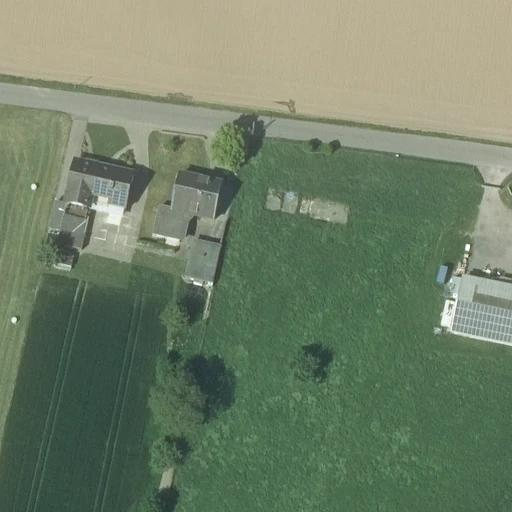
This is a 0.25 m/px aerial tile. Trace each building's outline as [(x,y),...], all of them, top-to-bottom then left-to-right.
[(98,169),(75,164),(66,207),(90,213),(91,205),(90,205),(98,169)] [(133,177),(98,169),(90,205),(91,205),(125,212),(133,177)] [(221,187),(178,178),(171,212),(171,213),(185,216),(214,222),(221,187)] [(66,207),(54,205),(49,231),(60,234),(66,207)] [(90,213),(66,207),(60,234),(84,239),(90,213)] [(171,212),(158,209),(152,239),(179,245),(185,216),(171,213),(171,212)] [(84,239),(60,234),(57,248),(81,253),(84,239)] [(220,250),(192,244),(184,279),(212,286),(220,250)] [(511,291),(462,281),(451,335),(511,347),(511,291)]
